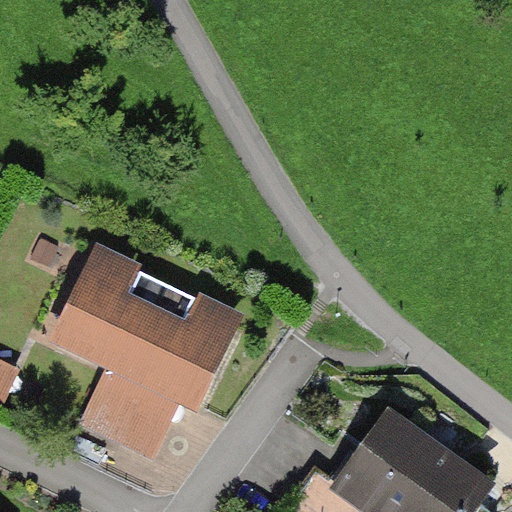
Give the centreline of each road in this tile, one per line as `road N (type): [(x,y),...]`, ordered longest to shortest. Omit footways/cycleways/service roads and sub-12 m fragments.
road 1 (residential): [(172,0),(296,214),(350,288),(511,420)]
road 2 (residential): [(190,511),(302,355)]
road 3 (residential): [(128,511),(0,447)]
